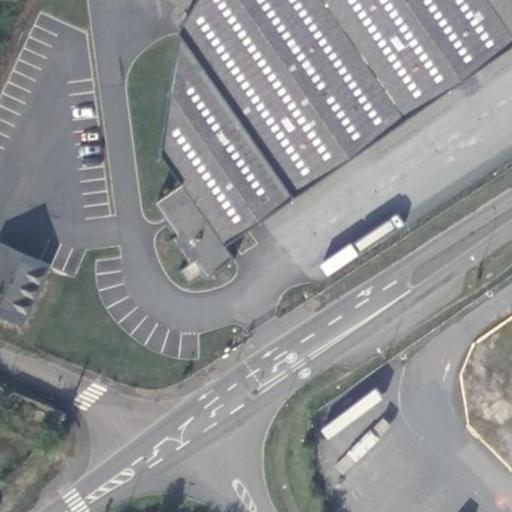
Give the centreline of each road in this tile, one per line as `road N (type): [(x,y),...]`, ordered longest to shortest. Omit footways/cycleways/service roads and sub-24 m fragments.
road 1 (secondary): [(511,211),(175,437)]
road 2 (unclassified): [(175,437),(0,361)]
road 3 (secondary): [(175,437),(69,511)]
